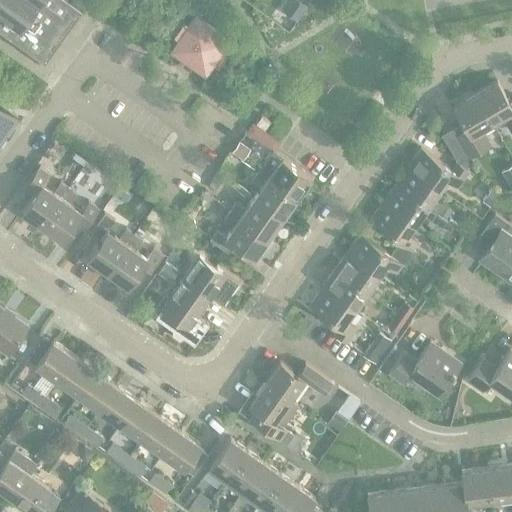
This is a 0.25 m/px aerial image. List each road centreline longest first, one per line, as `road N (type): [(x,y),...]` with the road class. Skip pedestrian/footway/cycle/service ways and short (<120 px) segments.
road 1 (residential): [(260,317),(441,65),(511,47)]
road 2 (residential): [(0,245),(209,390),(260,317)]
road 3 (residential): [(260,317),(433,434),(511,427)]
